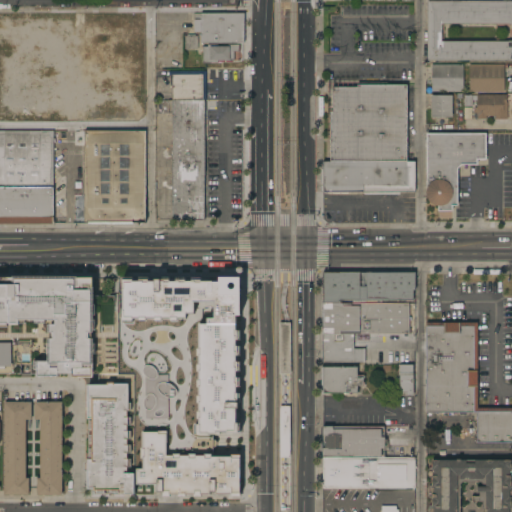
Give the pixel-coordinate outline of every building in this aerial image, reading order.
[(511,1),(511,23),(441,23),(441,41),(508,41),(511,41),(511,60),(427,60),(427,1),(511,1)] [(243,43),(201,43),(201,13),(244,13),(243,43)] [(185,35),(198,35),(198,49),(185,49),(185,35)] [(202,62),(202,46),(207,46),(207,44),(238,44),(238,51),(233,51),(233,60),(218,60),(218,62),(202,62)] [(431,64),(463,64),(463,92),(431,91),(431,64)] [(469,64),(504,64),(504,91),(469,91),(469,64)] [(172,100),(172,74),(206,74),(206,100),(172,100)] [(407,162),(415,162),(415,192),(323,192),(323,161),(330,161),(330,112),(333,112),(332,87),(357,87),(357,85),(407,84),(407,162)] [(506,94),(506,102),(507,102),(507,119),(494,119),(494,115),(486,115),(486,119),(476,119),(476,118),(474,118),(474,107),(476,107),(476,94),(506,94)] [(431,95),(452,95),(452,117),(431,117),(431,95)] [(464,107),(465,95),(473,95),(473,107),(464,107)] [(206,220),(172,220),(172,100),(206,100),(206,220)] [(0,131),(54,131),(54,224),(0,224),(0,131)] [(145,131),(145,222),(84,222),(84,131),(145,131)] [(486,133),(486,159),(477,159),(477,165),(461,165),(458,168),(457,205),(453,205),(453,211),(438,211),(438,206),(435,205),(432,204),(428,200),(426,196),(426,191),(426,188),(426,133),(486,133)] [(323,333),(323,272),(414,272),(414,290),(413,290),(413,300),(340,300),(340,303),(409,303),(409,333),(353,333),(323,333)] [(0,284),(16,284),(16,280),(70,280),(70,275),(94,275),(93,378),(37,378),(37,359),(49,360),(49,333),(49,321),(20,321),(20,326),(0,325),(0,284)] [(121,275),(120,318),(194,319),(194,303),(213,303),(213,316),(206,316),(206,324),(195,324),(195,436),(238,436),(238,374),(237,374),(237,328),(239,328),(240,276),(121,275)] [(426,322),(477,322),(477,408),(511,408),(511,442),(477,442),(477,412),(426,413),(426,322)] [(289,374),(279,374),(279,323),(289,323),(289,374)] [(353,348),(365,348),(365,362),(323,362),(323,333),(353,333),(353,348)] [(0,343),(12,343),(12,366),(0,366),(0,343)] [(399,365),(412,365),(413,395),(404,395),(404,393),(400,393),(399,365)] [(357,367),(357,378),(363,378),(363,386),(357,386),(357,393),(322,393),(322,367),(357,367)] [(86,382),(128,383),(128,472),(135,472),(135,496),(123,496),(119,492),(86,491),(86,382)] [(62,495),(37,495),(37,478),(40,478),(40,419),(34,420),(34,401),(62,402),(62,495)] [(3,402),(31,402),(31,420),(25,420),(25,478),(29,478),(29,495),(3,495),(3,402)] [(289,457),(279,457),(279,405),(289,405),(289,457)] [(322,457),(322,426),(384,426),(384,458),(322,457)] [(167,456),(167,432),(142,432),(142,469),(136,469),(136,484),(156,484),(156,496),(239,495),(239,455),(167,456)] [(415,458),(414,488),(322,487),(322,457),(384,458),(415,458)] [(483,511),(483,501),(479,501),(479,491),(476,491),(476,487),(482,487),(482,484),(480,482),(463,482),(461,483),(460,484),(460,486),(460,511),(428,511),(428,506),(431,506),(431,497),(429,497),(429,486),(431,486),(431,477),(429,477),(429,468),(431,468),(431,460),(511,460),(511,468),(511,478),(510,478),(510,486),(511,486),(511,497),(510,497),(510,506),(511,506),(511,511),(483,511)]
